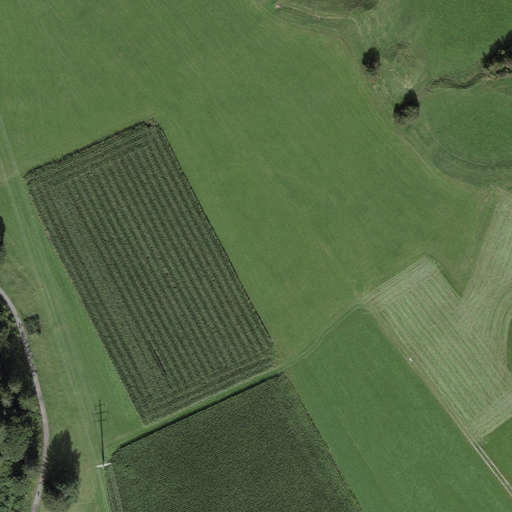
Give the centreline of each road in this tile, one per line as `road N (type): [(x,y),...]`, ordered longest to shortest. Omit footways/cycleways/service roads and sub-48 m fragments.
road 1 (track): [(511,492),(367,301),(289,363)]
road 2 (track): [(26,511),(59,425),(37,318),(0,263)]
